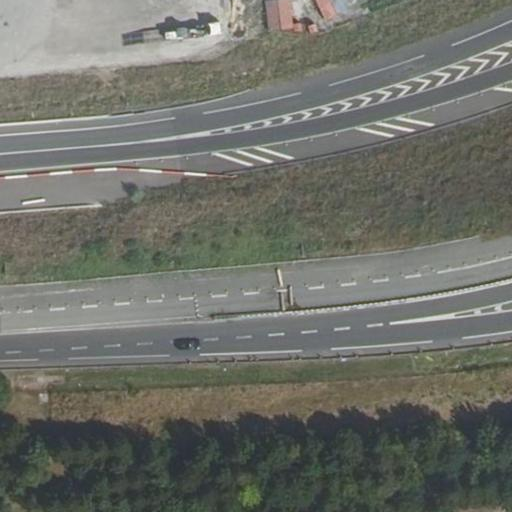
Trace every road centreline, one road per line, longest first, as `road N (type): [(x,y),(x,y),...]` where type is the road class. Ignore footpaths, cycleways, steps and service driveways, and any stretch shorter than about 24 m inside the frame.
road 1 (trunk): [(511,29),(327,94),(90,144)]
road 2 (trunk): [(511,71),(321,126),(139,151),(90,144)]
road 3 (trunk): [(0,348),(370,322)]
road 4 (trunk): [(370,322),(511,287)]
road 5 (trunk): [(370,322),(511,320)]
